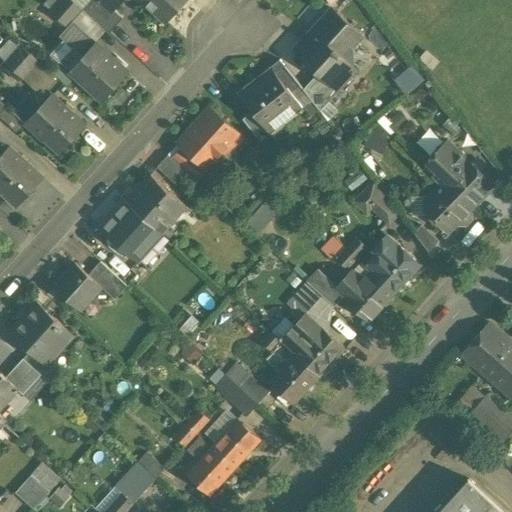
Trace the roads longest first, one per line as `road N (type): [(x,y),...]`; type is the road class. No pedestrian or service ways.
road 1 (secondary): [(511,248),(267,511)]
road 2 (residential): [(244,27),(0,290)]
